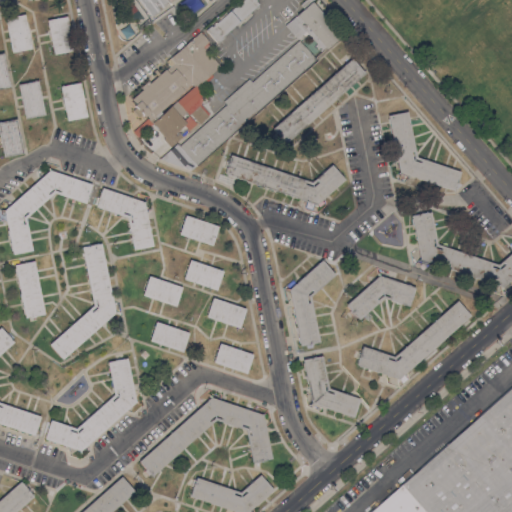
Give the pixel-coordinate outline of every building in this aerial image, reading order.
[(138,0),(165,0),(168,3),(150,16),(138,0)] [(240,21),(230,10),(241,0),(256,0),(255,1),(258,4),(240,21)] [(296,39),(284,25),(303,8),(299,5),(304,1),(303,0),(312,0),(310,2),(339,34),(320,52),(319,50),(320,49),(319,48),(317,49),(314,46),(316,44),(305,31),(296,39)] [(220,38),(221,39),(216,43),(205,30),(210,26),(211,27),(229,11),(238,22),(220,38)] [(3,19),(23,15),(30,48),(10,52),(3,19)] [(45,21),(65,17),(72,50),(52,54),(45,21)] [(210,75),(211,77),(205,82),(204,80),(204,79),(195,87),(196,87),(174,107),(153,125),(152,124),(137,137),(132,132),(147,118),(144,115),(143,117),(141,115),(138,117),(132,111),(135,108),(132,105),(134,104),(130,99),(141,90),(139,87),(146,81),(149,83),(156,76),(152,71),(155,69),(159,73),(164,69),(165,70),(169,66),(165,62),(199,32),(208,42),(207,42),(209,45),(204,49),(219,66),(215,69),(209,74),(210,75)] [(178,146),(225,104),(223,101),(248,79),(251,82),(298,40),(314,59),(188,170),(158,159),(175,143),(178,146)] [(0,53),(2,53),(8,87),(0,88),(0,53)] [(284,144),(278,137),(277,138),(274,135),(275,134),(270,129),(350,58),(363,73),(284,144)] [(17,85),(36,81),(43,115),(23,119),(17,85)] [(58,87),(78,83),(85,117),(65,121),(58,87)] [(189,131),(188,130),(187,130),(186,129),(190,126),(184,119),(188,116),(185,112),(181,116),(174,107),(196,87),(202,95),(200,103),(209,113),(206,115),(207,116),(198,123),(189,131)] [(162,139),(164,138),(153,125),(174,107),(181,116),(179,117),(182,120),(184,119),(190,126),(186,129),(182,125),(176,131),(181,136),(169,147),(162,139)] [(386,116),(405,112),(414,157),(458,172),(452,191),(397,172),(386,116)] [(0,147),(0,122),(15,119),(22,153),(2,157),(0,147)] [(155,136),(162,143),(153,152),(146,145),(155,136)] [(222,174),(229,155),(310,182),(330,164),(343,179),(314,205),(222,174)] [(30,250),(11,255),(2,211),(48,170),(90,185),(84,203),(52,193),(24,218),(30,250)] [(94,207),(100,188),(142,202),(151,246),(131,250),(125,217),(94,207)] [(409,216),(429,212),(435,244),(496,265),(511,250),(511,276),(500,287),(418,259),(409,216)] [(216,226),(210,245),(177,234),(183,215),(216,226)] [(61,359),(47,345),(91,305),(80,247),(100,243),(113,312),(61,359)] [(221,271),(214,290),(181,279),(188,260),(221,271)] [(317,342),(298,346),(286,289),(320,260),(333,275),(308,297),(317,342)] [(13,265),(32,261),(43,314),(23,318),(13,265)] [(180,287),(173,307),(141,295),(147,276),(180,287)] [(357,320),(344,305),(377,276),(413,288),(407,306),(382,298),(357,320)] [(244,309),(237,328),(205,317),(211,298),(244,309)] [(354,365),(360,346),(392,357),(455,301),(468,315),(396,379),(354,365)] [(148,341),(154,322),(187,333),(181,352),(148,341)] [(0,403),(38,417),(32,435),(0,424),(0,329),(12,342),(0,352),(0,403)] [(212,362),(218,344),(250,355),(244,373),(212,362)] [(300,360),(320,356),(327,388),(358,399),(351,418),(309,404),(300,360)] [(42,439),(49,420),(74,428),(112,395),(106,362),(125,358),(134,402),(78,451),(42,439)] [(368,511),(511,385),(511,511),(368,511)] [(150,476),(137,461),(209,397),(261,415),(269,458),(250,462),(244,430),(214,420),(150,476)] [(233,511),(188,497),(194,478),(238,493),(258,475),(271,490),(246,511),(233,511)] [(109,511),(79,511),(120,476),(133,491),(109,511)] [(0,511),(0,498),(19,482),(32,497),(14,511),(0,511)]
